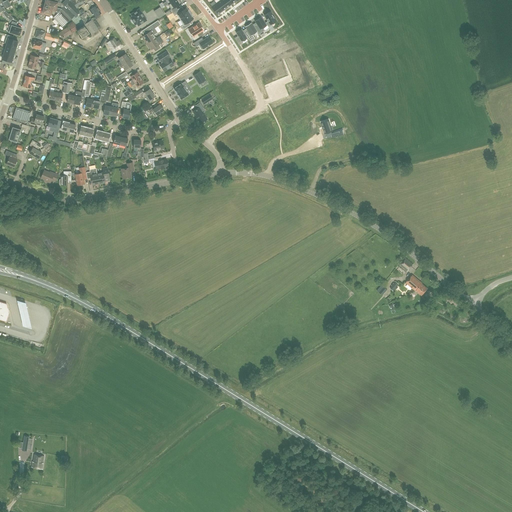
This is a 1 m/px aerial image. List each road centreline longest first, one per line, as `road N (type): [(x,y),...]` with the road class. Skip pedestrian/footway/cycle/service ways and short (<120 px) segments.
road 1 (primary): [(423,511),(112,319),(24,277)]
road 2 (unclassified): [(471,305),(342,208),(280,180),(221,173)]
road 3 (residential): [(0,178),(70,201),(221,173)]
road 4 (residential): [(182,123),(129,130),(8,97)]
road 5 (residential): [(221,33),(260,106),(205,143)]
road 6 (unclassified): [(182,123),(102,0)]
